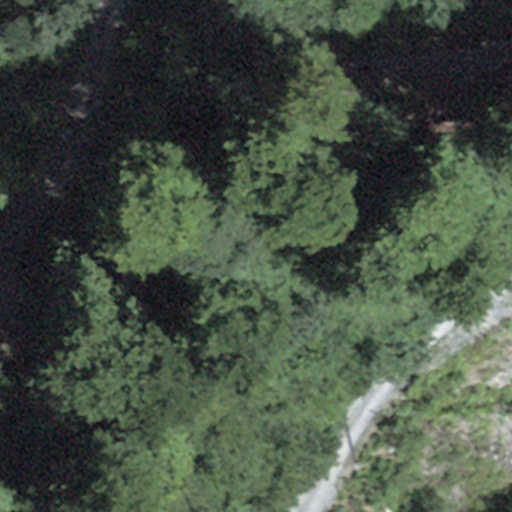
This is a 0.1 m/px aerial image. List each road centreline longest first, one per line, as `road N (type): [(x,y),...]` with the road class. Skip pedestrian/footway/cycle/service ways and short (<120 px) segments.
road 1 (track): [(511,68),(404,100),(261,189),(135,294),(83,307),(41,294),(25,261),(24,202),(61,107),(141,0)]
road 2 (track): [(511,271),(423,331),(322,511)]
